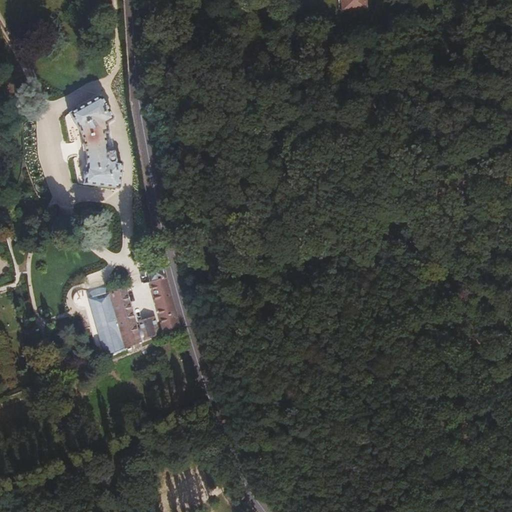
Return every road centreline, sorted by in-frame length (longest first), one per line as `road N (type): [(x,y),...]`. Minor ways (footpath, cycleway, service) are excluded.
road 1 (tertiary): [(130,0),(142,131),(197,371),(220,437),(269,511)]
road 2 (track): [(494,0),(419,91),(339,244)]
road 3 (track): [(339,244),(252,280),(185,324)]
